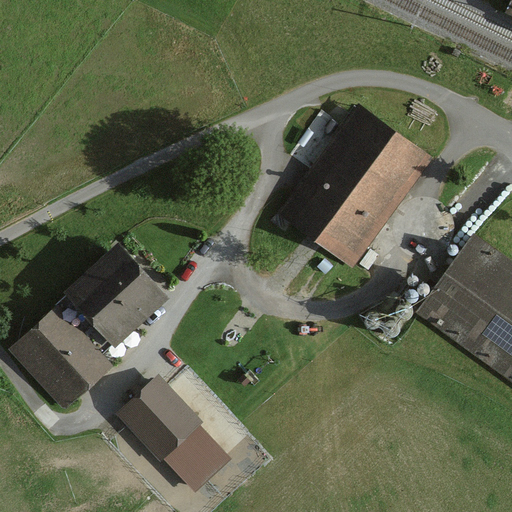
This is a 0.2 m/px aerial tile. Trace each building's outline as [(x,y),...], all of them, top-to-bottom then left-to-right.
[(511,15),(511,0),(499,0),(496,8),(511,15)] [(348,111),(278,219),(355,268),(425,160),(348,111)] [(511,263),(475,236),(417,315),(511,384),(511,263)] [(51,301),(93,350),(159,294),(116,245),(51,301)] [(51,301),(3,345),(59,406),(107,363),(93,350),(51,301)] [(203,426),(159,379),(117,417),(161,465),(163,462),(195,496),(232,463),(201,429),(203,426)]
